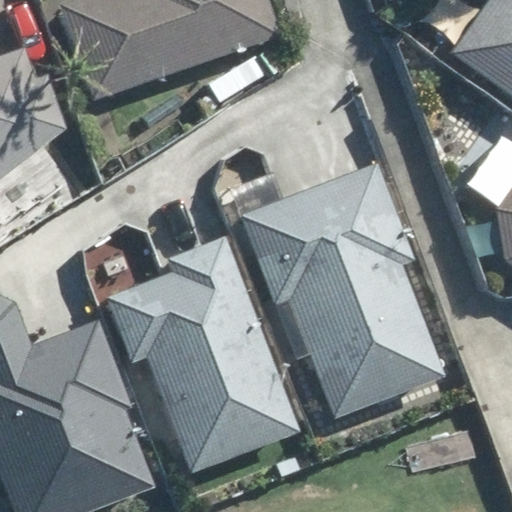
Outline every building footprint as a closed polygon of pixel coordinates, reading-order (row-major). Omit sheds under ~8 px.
[(74,0),(61,5),(94,98),(279,34),(267,0),(74,0)] [(511,0),(492,0),(454,57),(511,95),(511,0)] [(0,178),(66,128),(46,74),(34,79),(22,46),(0,54),(0,178)] [(123,129),(130,148),(155,141),(148,120),(123,129)] [(312,355),(336,420),(447,378),(403,264),(417,259),(380,161),(240,214),(296,361),(312,355)] [(511,185),(498,207),(506,263),(511,267),(511,185)] [(148,356),(194,473),(304,430),(228,238),(168,261),(174,275),(106,301),(130,363),(148,356)] [(84,511),(146,487),(80,328),(22,352),(0,299),(0,511),(84,511)]
